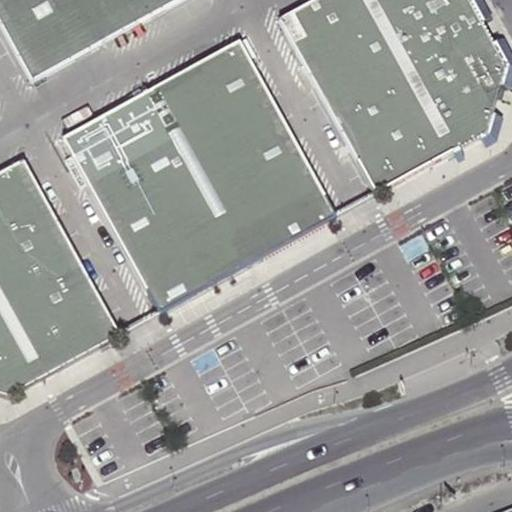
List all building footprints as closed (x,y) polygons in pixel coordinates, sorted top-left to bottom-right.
[(0,0),(0,30),(30,86),(185,0),(0,0)] [(507,70),(467,0),(320,0),(278,24),(375,200),(487,140),(507,70)] [(331,213),(238,44),(62,142),(153,309),(331,213)] [(0,175),(0,398),(7,401),(119,340),(22,164),(0,175)] [(511,511),(511,502),(490,511),(511,511)]
